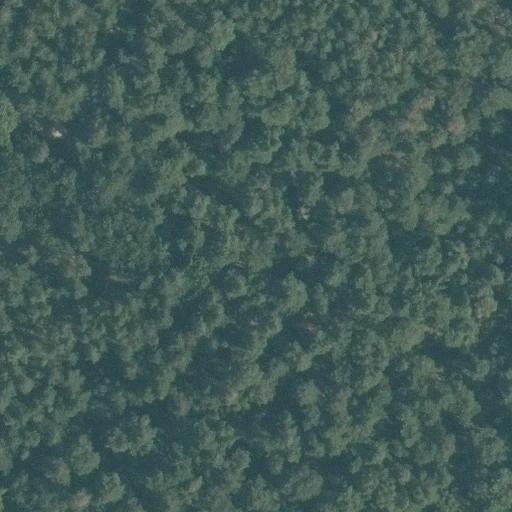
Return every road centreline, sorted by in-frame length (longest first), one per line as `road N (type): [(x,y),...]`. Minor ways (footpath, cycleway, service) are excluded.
road 1 (track): [(457,511),(0,89)]
road 2 (track): [(117,0),(53,138)]
